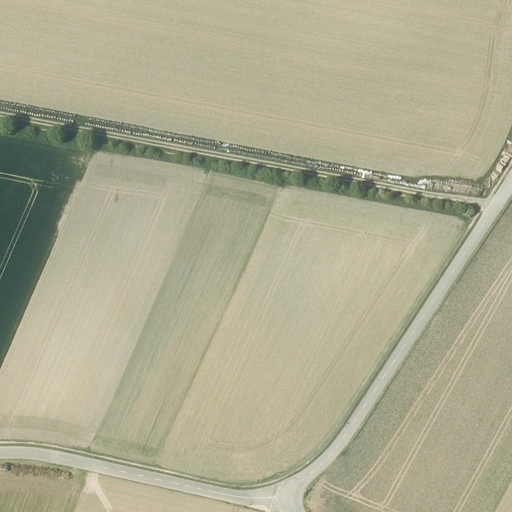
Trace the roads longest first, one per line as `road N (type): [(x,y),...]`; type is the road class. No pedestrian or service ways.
road 1 (track): [(0,116),(495,209)]
road 2 (tertiary): [(291,511),(291,488),(340,446),(511,183)]
